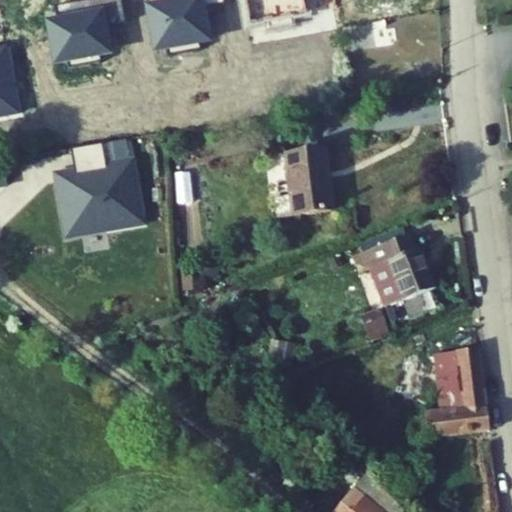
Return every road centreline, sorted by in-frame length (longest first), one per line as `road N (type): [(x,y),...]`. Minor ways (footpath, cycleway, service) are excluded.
road 1 (residential): [(511,449),(464,82),(462,0)]
road 2 (unclassified): [(0,282),(291,511)]
